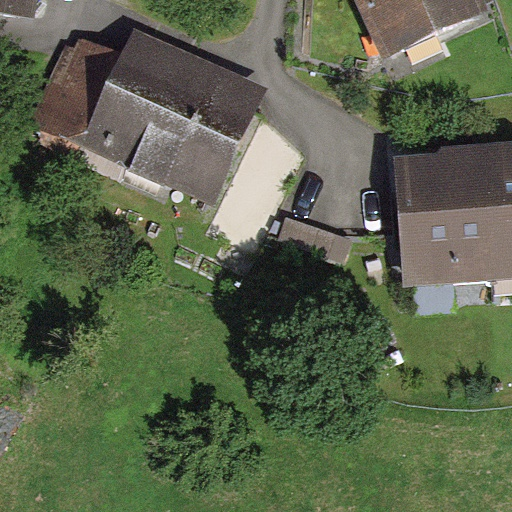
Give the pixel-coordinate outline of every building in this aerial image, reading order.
[(36,0),(0,0),(0,13),(34,19),(36,0)] [(457,0),(358,0),(388,62),(468,23),(457,0)] [(74,54),(40,134),(206,204),(249,103),(120,49),(111,70),(74,54)] [(511,171),(485,173),(492,284),(511,282),(511,171)] [(485,173),(406,179),(414,289),(492,284),(485,173)]
